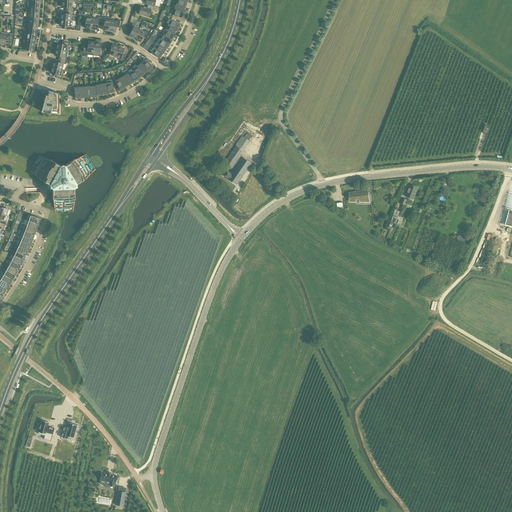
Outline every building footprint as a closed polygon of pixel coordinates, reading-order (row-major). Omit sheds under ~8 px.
[(72,1),(62,1),(61,7),(68,7),(67,11),(74,11),(74,8),(72,8),(72,2),(72,1)] [(185,7),(176,4),(175,9),(184,12),(185,12),(185,9),(185,7)] [(156,11),(158,7),(148,5),(147,8),(141,6),(140,10),(139,10),(138,13),(139,13),(139,14),(148,17),(151,10),(156,11)] [(184,12),(175,9),(173,14),(183,17),(184,15),(183,14),(184,12)] [(74,11),(67,11),(67,14),(61,13),(60,19),(71,20),(71,16),(73,16),(74,11)] [(86,15),(84,15),(85,11),(82,11),(82,15),(83,15),(83,21),(86,22),(85,28),(91,29),(92,18),(86,17),(86,16),(86,15)] [(92,18),(91,29),(97,29),(98,23),(101,23),(102,17),(98,17),(98,19),(92,18)] [(103,30),(109,31),(111,21),(111,18),(105,17),(102,17),(101,23),(104,24),(103,30)] [(71,20),(60,19),(60,25),(66,26),(65,29),(72,29),(72,26),(70,26),(71,20)] [(111,21),(109,31),(115,32),(116,26),(119,26),(120,20),(117,19),(117,20),(117,22),(111,21)] [(171,19),(168,24),(177,29),(178,29),(179,27),(178,26),(180,24),(171,19)] [(135,38),(139,29),(134,26),(135,25),(135,24),(132,23),(129,29),(132,30),(129,36),(135,38)] [(168,24),(166,29),(174,34),(175,34),(176,32),(176,31),(177,29),(168,24)] [(139,29),(135,38),(140,41),(143,36),(146,37),(148,31),(146,30),(145,32),(139,29)] [(174,34),(166,29),(163,34),(164,35),(164,34),(172,40),(174,36),(173,36),(174,34)] [(164,35),(161,39),(169,44),(170,45),(171,43),(171,42),(172,40),(164,34),(164,35)] [(169,44),(161,39),(158,43),(166,49),(168,47),(167,46),(169,44)] [(56,49),(66,51),(68,51),(69,45),(70,42),(64,41),(63,44),(57,43),(56,49)] [(87,57),(87,55),(93,55),(94,55),(93,55),(94,53),(95,42),(89,42),(88,42),(88,45),(84,44),(83,52),(84,52),(84,56),(87,57)] [(95,42),(94,53),(93,55),(94,55),(99,55),(99,56),(102,56),(103,49),(100,49),(101,43),(95,42)] [(158,43),(155,48),(163,53),(163,54),(165,51),(164,51),(166,49),(158,43)] [(115,56),(118,46),(112,45),(110,50),(108,50),(106,56),(109,57),(109,56),(109,55),(115,56)] [(124,48),(118,46),(115,56),(121,58),(120,60),(123,61),(125,55),(122,54),(124,48)] [(163,53),(155,48),(152,52),(160,58),(162,56),(161,55),(163,53)] [(68,51),(66,51),(56,49),(55,55),(61,56),(60,59),(66,61),(68,51)] [(53,61),(52,67),(62,69),(63,64),(65,64),(66,63),(66,61),(60,59),(59,62),(53,61)] [(148,70),(148,71),(150,69),(150,68),(152,67),(146,59),(142,63),(148,70)] [(148,70),(142,63),(138,66),(143,73),(143,74),(144,74),(146,72),(148,70)] [(143,73),(138,66),(133,69),(134,70),(139,78),(142,76),(141,75),(143,74),(143,73)] [(62,69),(52,67),(50,73),(56,74),(56,77),(62,79),(62,76),(63,76),(62,75),(64,70),(62,69)] [(134,70),(129,73),(134,81),(134,82),(137,80),(139,78),(134,70)] [(129,73),(125,75),(129,84),(130,85),(132,83),(132,82),(134,81),(129,73)] [(125,75),(120,78),(125,86),(125,87),(128,86),(127,85),(129,84),(125,75)] [(125,86),(120,78),(115,81),(120,90),(123,89),(123,88),(125,87),(125,86)] [(58,113),(59,113),(59,93),(53,92),(53,91),(48,90),(48,91),(49,91),(48,95),(46,94),(41,114),(42,114),(43,110),(51,111),(49,115),(50,115),(51,111),(58,111),(58,113)] [(270,138),(276,128),(272,125),(265,134),(270,138)] [(249,140),(252,136),(248,133),(244,138),(242,136),(235,146),(236,146),(225,163),(234,169),(231,174),(227,171),(224,176),(228,179),(237,185),(252,163),(240,155),(243,150),(249,141),(249,140)] [(50,193),(52,193),(53,200),(55,212),(56,212),(56,211),(61,211),(73,211),(74,199),(75,199),(75,186),(75,184),(77,183),(87,178),(86,177),(95,169),(86,155),(86,154),(75,159),(64,165),(62,166),(50,159),(50,160),(39,156),(38,156),(39,156),(35,163),(31,171),(30,171),(40,178),(40,179),(50,184),(49,186),(50,188),(50,193)] [(411,184),(406,196),(413,199),(418,187),(411,184)] [(447,196),(448,191),(447,191),(448,189),(442,187),(440,195),(447,196)] [(367,190),(349,193),(350,196),(350,201),(356,201),(356,199),(360,198),(361,201),(369,201),(367,190)] [(0,212),(6,215),(8,210),(11,210),(12,207),(5,204),(5,205),(6,205),(5,208),(0,206),(0,212)] [(395,209),(391,221),(400,225),(403,218),(398,216),(400,211),(395,209)] [(28,215),(27,220),(38,224),(40,218),(29,215),(28,215)] [(38,224),(27,220),(25,225),(37,229),(38,224)] [(25,225),(23,230),(35,234),(37,229),(25,225)] [(23,230),(21,235),(33,240),(35,234),(23,230)] [(21,235),(19,240),(30,245),(33,240),(21,235)] [(30,245),(19,240),(17,245),(19,246),(28,250),(30,245)] [(19,246),(16,250),(26,255),(28,250),(19,246)] [(16,250),(14,255),(23,260),(26,255),(16,250)] [(23,260),(14,255),(12,260),(21,265),(23,260)] [(21,265),(12,260),(9,265),(18,270),(21,265)] [(18,270),(9,265),(6,270),(15,275),(18,270)] [(6,270),(4,274),(13,280),(15,275),(6,270)] [(4,274),(2,273),(0,276),(0,278),(10,285),(13,280),(4,274)] [(0,278),(0,285),(7,289),(10,285),(0,278)] [(39,428),(38,433),(44,435),(44,439),(51,441),(54,428),(49,427),(47,426),(48,426),(49,422),(42,420),(40,424),(39,424),(38,428),(39,428)] [(64,426),(61,437),(67,439),(68,436),(73,437),(77,425),(68,423),(67,427),(64,426)] [(102,473),(101,480),(106,481),(105,487),(109,487),(110,485),(114,486),(115,482),(115,483),(117,475),(112,475),(112,474),(110,473),(110,474),(108,474),(108,473),(107,473),(107,474),(102,473)] [(116,505),(124,507),(126,493),(118,491),(116,505)]
